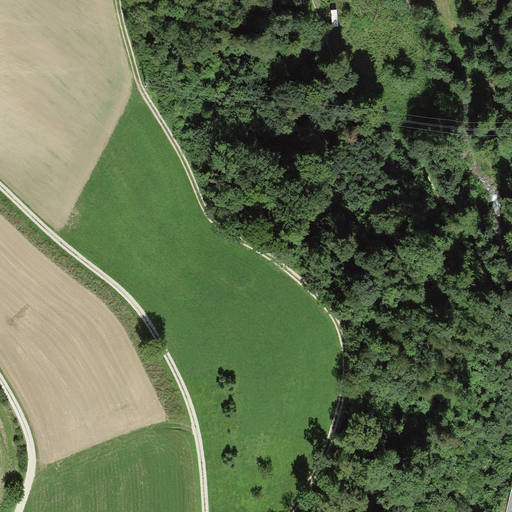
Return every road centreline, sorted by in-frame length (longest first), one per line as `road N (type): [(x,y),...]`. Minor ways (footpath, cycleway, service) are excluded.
road 1 (track): [(291,511),(333,422),(343,357),(337,325),(290,275),(207,217),(138,84),(115,0)]
road 2 (track): [(0,188),(106,278),(158,343),(189,405),(202,511)]
road 3 (track): [(306,0),(340,74),(449,209),(479,261)]
road 4 (track): [(29,476),(139,433),(193,429)]
road 5 (track): [(19,511),(29,451),(0,380)]
